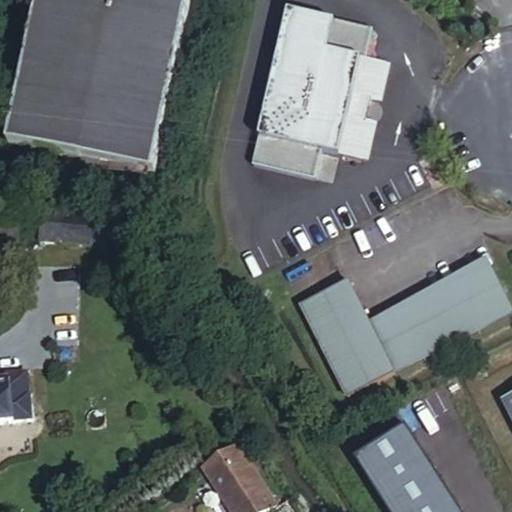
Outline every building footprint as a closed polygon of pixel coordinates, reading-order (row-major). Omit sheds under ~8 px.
[(185,0),(56,0),(27,148),(151,173),(185,0)] [(291,14),(256,169),(319,184),(326,155),(367,164),(376,125),(364,122),(369,103),(381,106),(390,67),(370,62),(377,34),(291,14)] [(17,243),(134,251),(136,220),(19,211),(17,243)] [(306,309),(352,400),(511,317),(511,305),(494,270),(376,331),(352,286),(306,309)] [(0,393),(17,391),(22,420),(41,417),(36,387),(31,388),(28,366),(0,369),(0,393)] [(0,393),(0,423),(22,420),(17,391),(0,393)] [(360,462),(391,511),(463,511),(411,429),(360,462)] [(211,469),(218,480),(254,456),(246,445),(211,469)] [(218,480),(239,511),(277,511),(287,506),(254,456),(218,480)]
